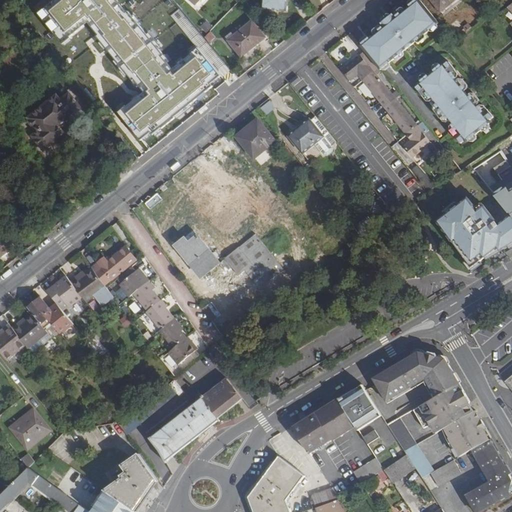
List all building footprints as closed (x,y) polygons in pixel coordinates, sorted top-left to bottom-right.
[(287,10),(288,0),(263,0),(263,8),(287,10)] [(418,0),(410,6),(430,31),(439,24),(419,0),(418,0)] [(454,0),(432,0),(441,11),(454,0)] [(390,23),(409,47),(430,31),(410,6),(396,18),(390,23)] [(394,15),(387,20),(390,23),(396,18),(394,15)] [(207,21),(200,27),(206,32),(212,27),(207,21)] [(242,57),(266,37),(253,22),(229,41),(242,57)] [(370,39),(390,63),(409,47),(390,23),(384,27),(370,39)] [(472,27),(469,23),(463,27),(467,31),(472,27)] [(211,32),(206,38),(210,43),(216,38),(211,32)] [(380,69),(381,71),(390,63),(370,39),(361,46),(380,69)] [(362,56),(362,55),(344,69),(353,80),(359,75),(413,141),(406,146),(415,157),(432,143),(431,142),(435,139),(428,130),(424,133),(418,126),(376,72),(380,69),(366,53),(362,56)] [(431,74),(478,133),(490,124),(488,122),(493,117),(487,109),(481,114),(450,75),(455,70),(449,62),(444,67),(442,65),(431,74)] [(468,141),(478,133),(431,74),(421,83),(422,84),(417,88),(423,96),(429,92),(460,131),(455,136),(461,143),(467,139),(468,141)] [(297,75),(289,81),(293,86),(301,80),(297,75)] [(57,94),(27,118),(29,120),(38,132),(32,136),(32,137),(44,152),(66,134),(60,126),(83,107),(71,92),(61,99),(57,94)] [(260,108),(266,116),(274,110),(274,107),(272,103),(270,100),(260,108)] [(316,117),(311,121),(291,137),(304,152),(314,143),(317,147),(325,156),(329,156),(333,153),(334,149),(332,146),(337,142),(316,117)] [(38,132),(29,120),(23,124),(32,136),(38,132)] [(275,141),(259,120),(239,137),(255,157),(275,141)] [(422,122),(418,126),(424,133),(428,130),(422,122)] [(146,152),(159,141),(150,129),(137,140),(146,152)] [(218,152),(211,159),(223,173),(232,166),(239,174),(251,165),(244,156),(234,143),(220,154),(218,152)] [(506,160),(494,168),(498,175),(510,167),(506,160)] [(256,169),(247,176),(253,184),(254,184),(262,177),(256,169)] [(425,173),(419,178),(428,190),(434,185),(425,173)] [(230,176),(226,178),(231,184),(235,181),(230,176)] [(213,219),(232,204),(230,201),(227,198),(211,178),(205,183),(204,183),(204,191),(211,200),(207,204),(203,207),(213,219)] [(205,201),(207,204),(211,200),(204,191),(204,183),(205,183),(203,180),(196,183),(195,190),(200,195),(199,197),(205,201)] [(227,198),(230,201),(232,204),(242,216),(265,199),(254,184),(253,184),(244,191),(246,192),(237,199),(235,196),(233,193),(227,198)] [(511,184),(495,196),(498,199),(511,216),(511,215),(511,184)] [(382,218),(385,222),(395,214),(381,197),(376,201),(383,210),(382,218)] [(488,259),(511,244),(511,217),(511,216),(499,225),(484,206),(477,211),(467,199),(438,222),(473,267),(487,257),(488,259)] [(354,227),(363,237),(376,228),(373,224),(368,217),(354,227)] [(213,302),(204,308),(224,336),(297,284),(257,234),(241,247),(235,251),(226,259),(193,218),(187,222),(191,227),(194,230),(177,245),(192,265),(202,277),(220,263),(227,272),(233,267),(240,276),(246,271),(259,288),(222,314),(213,302)] [(282,218),(275,223),(284,234),(291,228),(282,218)] [(382,218),(373,224),(376,228),(385,222),(382,218)] [(170,244),(173,248),(188,268),(192,265),(177,245),(194,230),(191,227),(170,244)] [(0,259),(13,248),(0,231),(0,259)] [(231,246),(235,251),(241,247),(237,241),(231,246)] [(103,256),(90,266),(92,269),(104,284),(135,259),(125,246),(107,261),(103,256)] [(147,311),(146,311),(160,329),(159,330),(173,347),(167,352),(177,364),(179,362),(192,351),(195,349),(190,344),(192,342),(187,335),(186,336),(181,330),(178,326),(180,325),(174,317),(172,318),(165,310),(167,308),(160,299),(152,289),(154,287),(148,280),(143,272),(140,274),(137,269),(135,270),(131,265),(115,279),(129,296),(132,293),(147,311)] [(77,275),(69,280),(79,293),(85,302),(92,296),(97,302),(110,293),(105,286),(104,284),(92,269),(86,274),(79,278),(77,275)] [(86,274),(83,270),(77,275),(79,278),(86,274)] [(65,275),(45,290),(55,302),(56,303),(62,298),(66,303),(67,304),(80,294),(79,293),(69,280),(65,275)] [(110,293),(97,302),(101,307),(114,297),(110,293)] [(38,297),(27,306),(33,314),(41,324),(48,318),(45,314),(51,310),(49,307),(40,296),(38,297)] [(93,300),(87,304),(93,312),(99,308),(93,300)] [(55,302),(49,307),(51,310),(52,311),(58,306),(56,303),(55,302)] [(45,314),(48,318),(51,322),(60,332),(72,322),(58,306),(52,311),(51,310),(45,314)] [(18,322),(11,327),(25,343),(28,347),(47,331),(44,328),(41,324),(33,314),(25,320),(20,324),(18,322)] [(48,318),(41,324),(44,328),(51,322),(48,318)] [(0,333),(0,352),(5,359),(25,343),(11,327),(8,323),(0,329),(2,332),(0,333)] [(47,331),(28,347),(32,353),(52,337),(47,331)] [(95,337),(88,342),(100,356),(106,351),(95,337)] [(196,357),(192,351),(179,362),(183,367),(196,357)] [(418,352),(374,378),(388,402),(426,379),(437,397),(459,385),(461,384),(447,360),(418,352)] [(241,397),(226,378),(174,419),(190,440),(217,418),(216,417),(241,397)] [(174,394),(164,383),(153,392),(162,403),(174,394)] [(432,425),(437,434),(446,429),(475,413),(459,385),(437,397),(414,410),(425,429),(432,425)] [(138,405),(132,410),(119,420),(117,422),(125,434),(162,403),(153,392),(138,405)] [(133,398),(126,403),(132,410),(138,405),(133,398)] [(316,413),(333,439),(334,440),(357,426),(339,399),(316,413)] [(132,410),(126,403),(113,413),(119,420),(132,410)] [(27,447),(48,429),(32,408),(10,426),(27,447)] [(455,444),(462,456),(472,450),(492,439),(493,439),(483,420),(482,420),(477,411),(477,412),(475,413),(446,429),(451,437),(450,437),(455,445),(455,444)] [(104,413),(94,419),(97,424),(107,418),(104,413)] [(292,426),(310,453),(333,439),(316,413),(292,426)] [(80,418),(73,423),(77,427),(83,423),(80,418)] [(388,425),(401,445),(405,451),(417,445),(400,418),(388,425)] [(156,445),(164,461),(190,440),(174,419),(149,438),(156,445)] [(366,445),(379,437),(374,429),(361,436),(366,445)] [(510,475),(511,474),(511,473),(511,472),(508,465),(506,465),(505,463),(502,462),(503,460),(492,439),(472,450),(489,481),(466,494),(475,511),(480,511),(509,496),(510,493),(511,493),(511,479),(510,479),(511,476),(510,475)] [(407,455),(416,469),(421,478),(431,472),(433,471),(417,445),(405,451),(407,455)] [(122,464),(127,473),(104,490),(109,494),(133,511),(155,478),(138,453),(122,464)] [(384,470),(393,484),(416,469),(407,455),(384,470)] [(249,498),(253,511),(291,511),(287,501),(305,476),(279,457),(249,498)] [(377,458),(354,473),(361,484),(384,470),(377,458)] [(461,473),(454,460),(433,471),(431,472),(438,486),(461,473)] [(89,511),(27,467),(9,485),(0,493),(0,496),(10,503),(30,483),(69,511),(89,511)] [(312,496),(316,508),(317,508),(339,500),(338,498),(332,489),(312,496)] [(133,511),(109,494),(96,511),(134,511),(135,511),(133,511)] [(0,496),(0,511),(10,503),(0,496)] [(347,511),(339,500),(317,508),(318,511),(347,511)]
